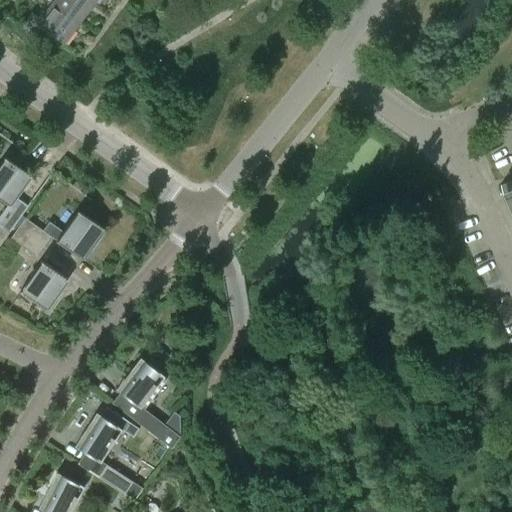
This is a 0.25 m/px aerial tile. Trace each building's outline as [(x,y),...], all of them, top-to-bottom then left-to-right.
[(95,2),(91,0),(49,0),(53,3),(79,23),(95,2)] [(53,3),(40,19),(32,12),(20,27),(33,37),(41,26),(64,43),(79,23),(53,3)] [(28,207),(15,197),(30,176),(4,157),(0,162),(0,200),(7,205),(0,214),(0,226),(9,233),(28,207)] [(511,180),(500,186),(511,214),(511,180)] [(56,241),(82,260),(104,229),(77,210),(56,241)] [(24,218),(17,229),(43,247),(50,236),(24,218)] [(0,245),(9,233),(0,226),(0,245)] [(43,247),(17,229),(10,239),(35,257),(43,247)] [(19,291),(45,310),(67,280),(41,261),(19,291)] [(127,383),(120,393),(140,408),(164,377),(140,358),(123,379),(127,383)] [(146,411),(141,417),(136,423),(161,442),(170,430),(146,411)] [(78,449),(84,453),(77,464),(97,478),(106,465),(101,462),(122,430),(96,413),(81,436),(85,438),(78,449)] [(142,489),(106,465),(97,478),(134,501),(142,489)] [(43,510),(45,511),(70,511),(84,487),(56,473),(44,497),(48,499),(43,510)]
